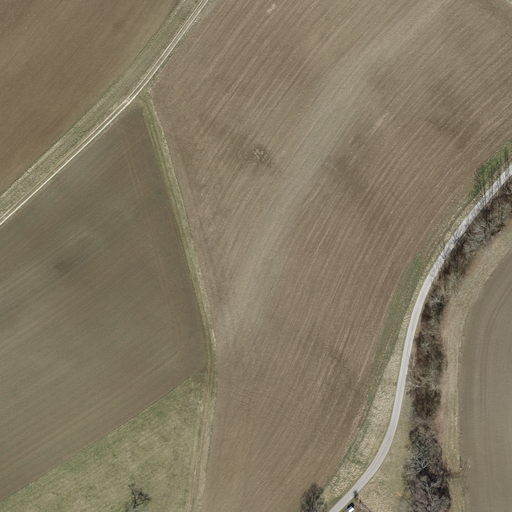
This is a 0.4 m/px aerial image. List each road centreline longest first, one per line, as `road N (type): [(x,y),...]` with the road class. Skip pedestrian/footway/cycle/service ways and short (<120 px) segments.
road 1 (track): [(137,91),(206,316),(192,511)]
road 2 (track): [(334,511),(375,469),(427,284),(511,171)]
road 3 (track): [(202,0),(131,99),(0,219)]
